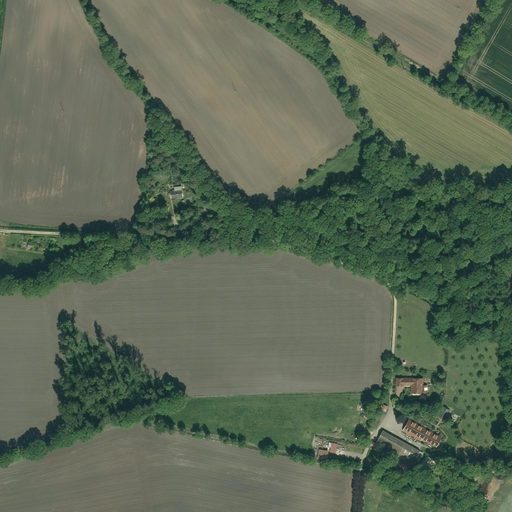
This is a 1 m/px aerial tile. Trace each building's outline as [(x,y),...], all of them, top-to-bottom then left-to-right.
[(182,191),(181,186),(174,187),(174,192),(170,192),(171,200),(183,198),(182,191)] [(404,383),(404,384),(412,384),(412,385),(412,393),(418,393),(418,392),(422,392),(422,393),(422,392),(427,392),(427,385),(422,385),(422,378),(412,378),(408,378),(404,378),(404,381),(404,383)] [(379,410),(385,413),(388,407),(382,404),(379,410)] [(450,410),(444,407),(439,417),(444,420),(450,410)] [(409,420),(403,431),(421,440),(422,439),(436,447),(441,438),(409,420)] [(383,431),(377,441),(414,462),(414,460),(418,463),(423,453),(383,431)] [(319,449),(318,457),(327,459),(329,451),(319,449)] [(399,460),(395,467),(405,473),(409,466),(399,460)] [(418,470),(417,475),(436,481),(438,475),(430,473),(418,470)]
